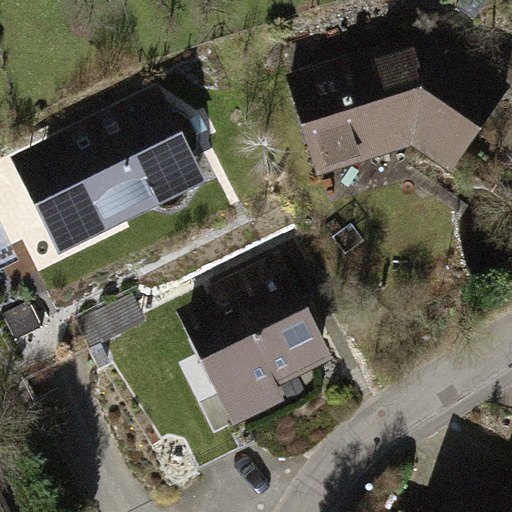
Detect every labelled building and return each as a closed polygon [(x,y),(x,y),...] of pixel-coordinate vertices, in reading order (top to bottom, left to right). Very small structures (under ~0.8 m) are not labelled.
[(429,40),(298,80),(326,171),(414,144),(455,170),(507,88),(429,40)] [(160,87),(52,139),(59,152),(33,164),(35,193),(48,218),(67,233),(74,230),(92,221),(99,236),(115,229),(209,184),(195,155),(200,153),(201,135),(193,119),(180,111),(173,114),(160,87)] [(220,299),(186,316),(216,374),(234,409),(274,389),(331,358),(280,259),(216,291),(220,299)] [(31,303),(6,316),(18,338),(43,325),(31,303)] [(106,310),(80,322),(91,346),(100,365),(106,363),(96,342),(117,333),(106,310)] [(444,511),(511,511),(511,495),(465,471),(444,511)]
